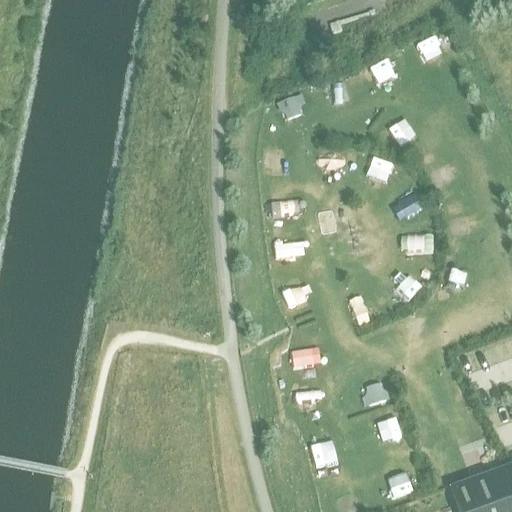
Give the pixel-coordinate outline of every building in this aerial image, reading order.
[(399,57),(408,74),(427,65),(419,48),(399,57)] [(380,72),(365,75),(369,91),(384,88),(380,72)] [(285,120),(303,112),(294,91),(276,99),(285,120)] [(260,167),(289,167),(289,146),(260,146),(260,167)] [(330,183),(345,184),(347,153),(331,152),(330,183)] [(379,180),(385,163),(365,156),(359,172),(379,180)] [(410,180),(400,186),(413,208),(423,203),(410,180)] [(299,218),(299,200),(266,200),(266,218),(299,218)] [(445,215),(446,231),(467,230),(466,214),(445,215)] [(403,231),(405,250),(429,248),(427,229),(403,231)] [(274,249),(274,260),(297,261),(297,250),(274,249)] [(469,262),(446,261),(445,283),(467,284),(469,262)] [(300,276),(278,281),(281,297),(303,292),(300,276)] [(292,379),(318,363),(307,345),(281,360),(292,379)] [(357,383),(360,403),(381,400),(378,380),(357,383)] [(318,399),(310,385),(293,394),(302,408),(318,399)] [(390,413),(371,421),(379,441),(398,433),(390,413)] [(312,459),(332,458),(331,439),(310,441),(312,459)] [(511,511),(511,468),(450,491),(457,511),(511,511)] [(361,476),(369,495),(384,489),(376,470),(361,476)] [(332,484),(342,511),(357,505),(347,479),(332,484)]
